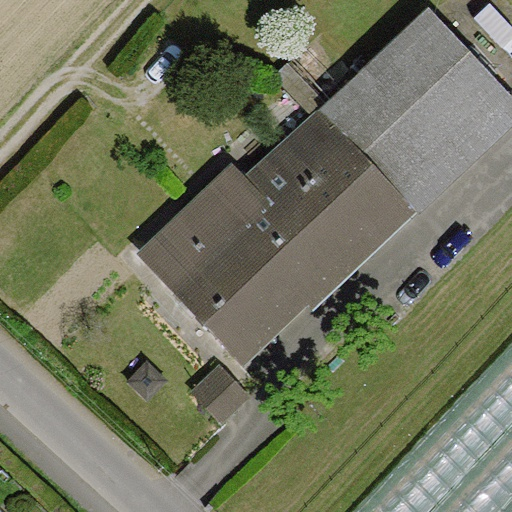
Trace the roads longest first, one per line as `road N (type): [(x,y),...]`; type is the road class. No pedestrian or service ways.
road 1 (track): [(0,150),(140,0)]
road 2 (residential): [(0,380),(146,511)]
